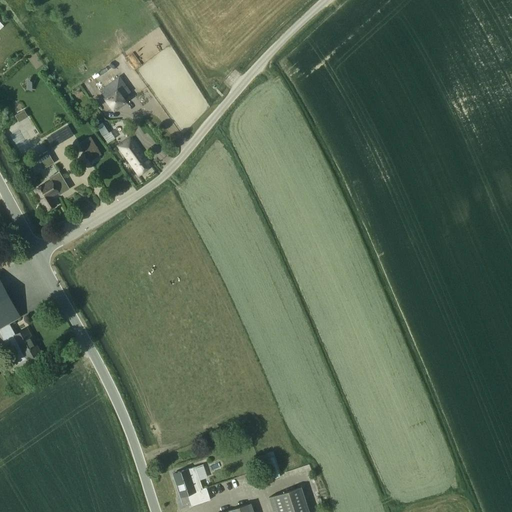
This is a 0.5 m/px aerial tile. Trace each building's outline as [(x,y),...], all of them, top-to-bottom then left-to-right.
[(129,55),(133,62),(138,59),(134,52),(129,55)] [(119,77),(101,91),(114,109),(124,101),(122,98),(130,92),(119,77)] [(26,108),(3,120),(21,154),(31,149),(33,153),(46,147),(26,108)] [(109,133),(104,126),(102,124),(97,127),(99,129),(98,129),(103,137),(109,133)] [(59,131),(48,136),(53,147),(64,142),(59,131)] [(152,166),(130,136),(117,146),(139,176),(152,166)] [(43,170),(54,163),(47,151),(36,158),(43,170)] [(49,178),(50,181),(43,185),(34,190),(47,211),(56,206),(51,198),(58,194),(59,195),(70,189),(59,172),(49,178)] [(21,318),(0,279),(0,334),(17,365),(40,353),(27,329),(16,335),(10,324),(21,318)] [(195,467),(173,474),(181,497),(188,495),(191,506),(210,500),(206,488),(202,489),(195,467)] [(269,498),(273,511),(309,511),(301,487),(269,498)] [(253,511),(251,503),(223,511),(253,511)]
